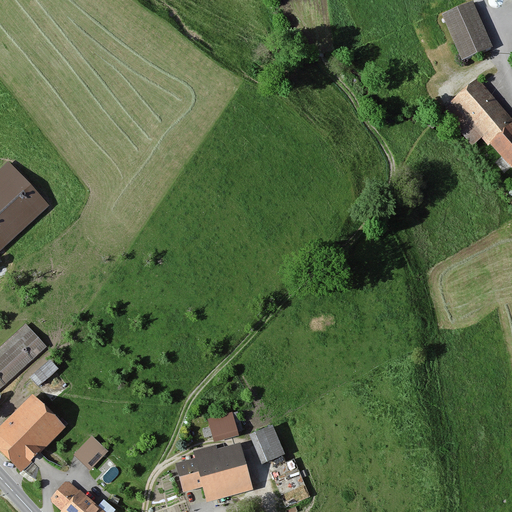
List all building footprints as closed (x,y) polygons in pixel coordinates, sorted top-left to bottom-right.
[(489,50),(471,6),(440,19),(459,63),(489,50)] [(511,125),(511,121),(475,82),(449,106),(451,108),(444,115),(481,154),(487,148),(511,174),(511,128),(510,127),(511,125)] [(0,252),(51,210),(11,163),(0,172),(0,252)] [(0,390),(46,350),(26,327),(0,349),(0,390)] [(30,380),(38,390),(57,373),(49,363),(30,380)] [(31,398),(0,429),(0,455),(20,475),(64,430),(31,398)] [(231,415),(207,422),(212,440),(237,433),(231,415)] [(272,429),(248,438),(260,468),(284,458),(272,429)] [(74,457),(90,473),(108,454),(93,439),(74,457)] [(212,448),(192,454),(194,462),(174,467),(181,495),(201,490),(205,505),(251,494),(239,447),(213,453),(212,448)] [(302,480),(280,488),(289,511),(311,502),(302,480)] [(100,511),(70,485),(64,485),(49,502),(60,511),(100,511)]
